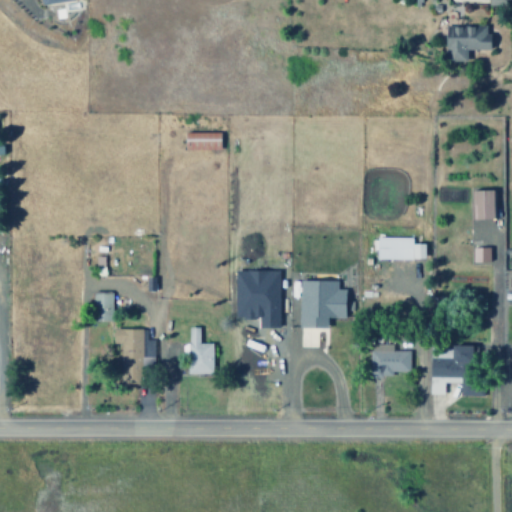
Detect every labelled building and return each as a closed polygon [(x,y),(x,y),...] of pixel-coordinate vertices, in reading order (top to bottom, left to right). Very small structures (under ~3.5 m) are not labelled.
[(466,62),(466,51),(489,50),(489,34),(486,34),(485,26),(445,27),(446,63),(466,62)] [(219,132),(183,132),(183,149),(218,150),(219,132)] [(492,189),(470,189),(471,218),(493,218),(492,189)] [(375,258),(424,259),(424,243),(411,243),(411,237),(375,236),(375,258)] [(488,246),(471,247),(472,261),(488,261),(488,246)] [(344,318),(344,289),(336,289),(336,280),(299,279),(298,327),(326,327),(326,317),(344,318)] [(110,321),(111,292),(92,292),(92,320),(110,321)] [(187,327),(187,344),(185,344),(185,373),(211,373),(210,342),(198,343),(198,326),(187,327)] [(153,340),(145,340),(145,329),(112,328),(111,349),(122,349),(122,357),(153,358),(153,340)] [(391,351),(391,343),(369,344),(369,377),(391,376),(391,371),(408,371),(408,351),(391,351)] [(429,358),(428,394),(443,394),(443,382),(459,382),(459,396),(481,396),(481,378),(468,377),(469,345),(450,344),(450,358),(429,358)]
